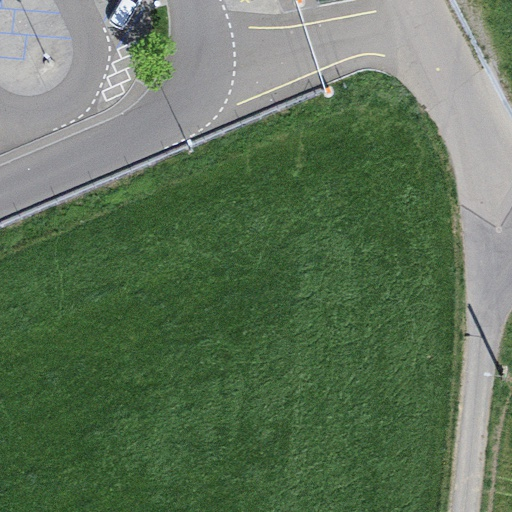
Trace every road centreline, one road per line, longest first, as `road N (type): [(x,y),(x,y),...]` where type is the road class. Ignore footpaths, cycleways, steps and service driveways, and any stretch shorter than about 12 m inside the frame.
road 1 (unclassified): [(461,511),(482,333),(511,209)]
road 2 (unclassified): [(511,209),(416,0)]
